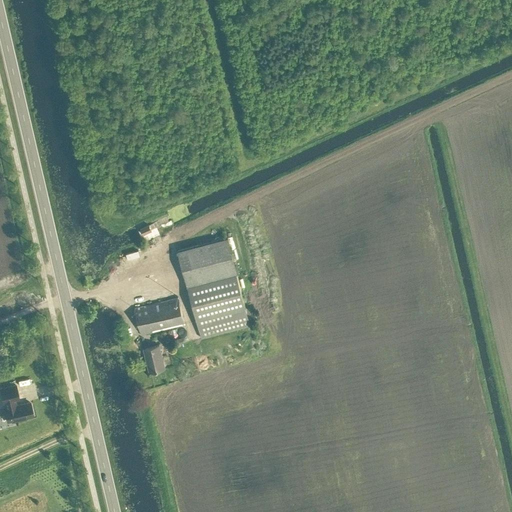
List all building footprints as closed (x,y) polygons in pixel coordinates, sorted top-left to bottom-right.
[(143,235),(152,231),(149,225),(141,229),(143,235)] [(228,236),(177,249),(196,320),(247,307),(228,236)] [(134,307),(141,334),(186,323),(178,296),(134,307)] [(144,348),(149,371),(165,368),(159,344),(144,348)] [(5,402),(6,407),(4,408),(7,421),(33,415),(30,402),(16,405),(15,399),(19,398),(16,385),(0,388),(3,402),(5,402)]
